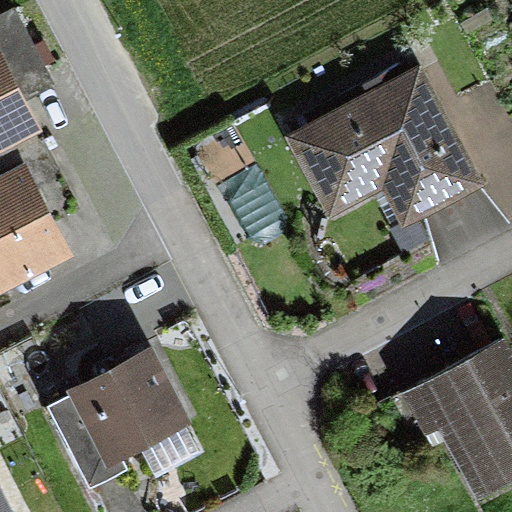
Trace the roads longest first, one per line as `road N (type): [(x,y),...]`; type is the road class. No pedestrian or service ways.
road 1 (residential): [(272,396),(511,265)]
road 2 (residential): [(272,396),(152,157)]
road 3 (residential): [(66,0),(152,157)]
